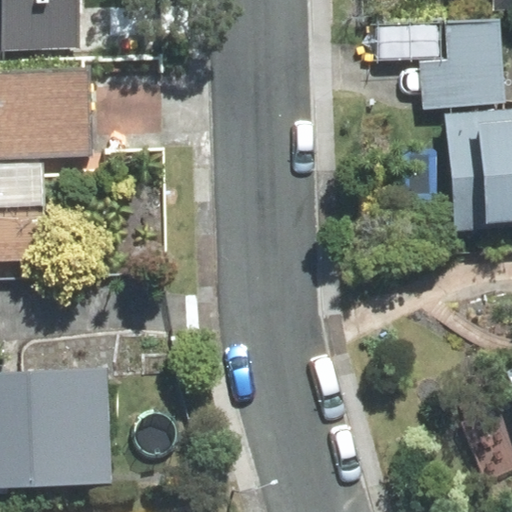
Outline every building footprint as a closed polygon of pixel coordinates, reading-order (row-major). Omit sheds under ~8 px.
[(0,0),(0,52),(81,48),(79,0),(0,0)] [(511,11),(511,0),(487,0),(488,12),(511,11)] [(493,101),(488,33),(445,37),(448,75),(418,77),(420,107),(493,101)] [(76,154),(74,88),(0,91),(0,268),(37,268),(33,156),(76,154)] [(511,116),(441,122),(450,233),(511,227),(511,116)] [(0,490),(99,487),(95,380),(0,383),(0,490)]
